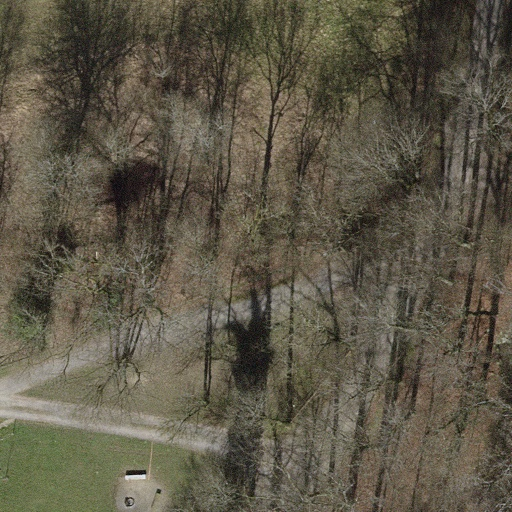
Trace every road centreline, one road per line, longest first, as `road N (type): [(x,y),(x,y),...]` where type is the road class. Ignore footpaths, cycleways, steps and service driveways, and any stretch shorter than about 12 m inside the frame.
road 1 (track): [(0,402),(37,375),(145,336),(429,255)]
road 2 (track): [(5,402),(307,473)]
road 3 (track): [(285,511),(429,255)]
road 4 (track): [(429,255),(496,0)]
